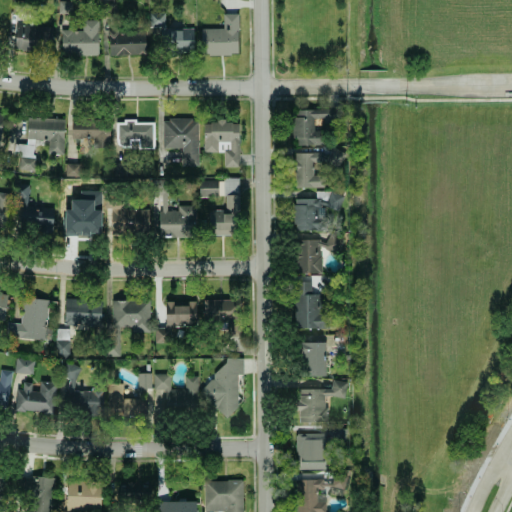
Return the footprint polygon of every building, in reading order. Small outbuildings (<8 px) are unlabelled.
[(29,0),(25,0),(14,0),(14,12),(29,13),(29,0)] [(71,13),(71,1),(58,1),(58,13),(71,13)] [(116,4),(104,2),(102,15),(114,16),(116,4)] [(193,28),(169,27),(169,12),(149,12),(149,27),(159,27),(158,45),(170,46),(170,53),(192,54),(193,28)] [(222,29),(201,28),(200,54),(236,55),(237,13),(222,13),(222,29)] [(97,20),(81,20),(81,30),(60,30),(61,56),(98,55),(97,20)] [(52,27),(14,26),(14,51),(51,52),(52,27)] [(145,56),(145,33),(109,33),(108,55),(145,56)] [(292,138),(305,138),(305,145),(323,145),(323,130),(313,131),(313,118),(323,118),(323,124),(340,124),(340,109),(292,110),(292,138)] [(63,153),(64,118),(26,118),(26,139),(48,140),(47,153),(63,153)] [(70,138),(93,139),(92,146),(108,147),(109,121),(71,119),(70,138)] [(198,165),(197,119),(162,119),(163,148),(181,148),(181,165),(198,165)] [(238,124),(229,124),(229,120),(202,120),(203,152),(223,152),(223,167),(238,167),(238,124)] [(139,148),(153,148),(153,122),(116,122),(117,147),(129,146),(129,138),(139,138),(139,148)] [(294,187),(323,188),(323,175),(312,175),(312,162),(318,162),(318,168),(341,168),(341,150),(329,150),(329,153),(295,153),(294,187)] [(34,170),(35,158),(18,158),(18,170),(34,170)] [(78,176),(79,164),(65,163),(65,176),(78,176)] [(239,211),(238,178),(223,178),(224,211),(239,211)] [(198,196),(217,196),(217,180),(198,180),(198,196)] [(195,205),(177,205),(177,211),(166,211),(166,191),(157,191),(156,237),(194,237),(195,205)] [(0,226),(5,227),(9,193),(0,192),(0,226)] [(293,230),(324,230),(324,208),(341,208),(341,192),(315,192),(315,199),(293,198),(293,230)] [(148,209),(123,209),(123,200),(105,201),(105,208),(110,208),(110,234),(149,233),(148,209)] [(19,226),(36,226),(37,204),(20,203),(19,226)] [(209,236),(233,235),(232,212),(208,213),(209,236)] [(322,273),(322,252),(339,252),(339,232),(327,232),(327,241),(298,241),(299,273),(322,273)] [(330,328),(329,309),(322,309),(322,294),(310,294),(310,281),(297,282),(298,329),(330,328)] [(44,340),(48,299),(22,297),(20,323),(6,322),(5,337),(44,340)] [(100,325),(100,299),(64,299),(64,325),(100,325)] [(203,299),(203,324),(233,325),(233,300),(203,299)] [(154,343),(169,343),(169,327),(195,327),(195,303),(164,303),(164,328),(154,328),(154,343)] [(68,358),(68,329),(55,328),(55,358),(68,358)] [(322,342),(300,342),(300,375),(322,376),(322,342)] [(32,374),(33,360),(15,358),(13,372),(32,374)] [(241,358),(224,358),(224,367),(206,367),(206,412),(241,412),(241,358)] [(0,407),(6,408),(11,371),(0,369),(0,407)] [(107,412),(152,412),(152,408),(197,408),(197,375),(184,376),(184,389),(170,389),(169,374),(151,374),(151,373),(136,373),(137,399),(122,399),(122,384),(106,384),(107,412)] [(298,422),(326,422),(325,396),(345,396),(345,380),(331,381),(331,389),(298,389),(298,422)] [(55,382),(39,381),(38,390),(31,390),(32,383),(22,382),(22,390),(15,389),(14,410),(53,413),(55,382)] [(101,410),(101,391),(62,392),(63,412),(101,410)] [(297,469),(325,469),(324,433),(296,434),(297,469)] [(324,511),(325,493),(344,493),(344,472),(332,472),(332,480),(296,480),(296,511),(324,511)] [(51,511),(51,477),(19,477),(19,494),(27,494),(27,511),(51,511)] [(65,511),(100,511),(101,481),(66,480),(65,511)] [(242,511),(242,480),(203,480),(204,511),(225,511),(242,511)] [(143,481),(116,482),(117,503),(144,502),(143,481)] [(194,511),(194,500),(157,501),(157,511),(194,511)]
